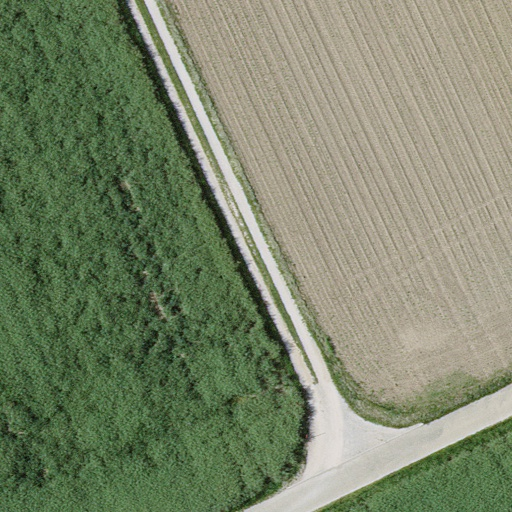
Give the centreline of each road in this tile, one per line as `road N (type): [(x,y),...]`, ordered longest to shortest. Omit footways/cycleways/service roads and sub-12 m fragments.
road 1 (track): [(142,0),(356,471)]
road 2 (track): [(272,511),(511,396)]
